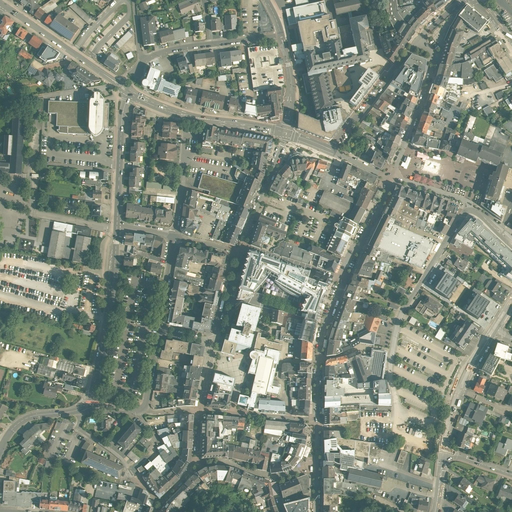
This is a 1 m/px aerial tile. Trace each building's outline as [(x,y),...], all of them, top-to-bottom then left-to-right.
[(38,0),(18,0),(20,1),(19,2),(27,7),(27,6),(29,8),(30,6),(32,8),(35,4),(36,5),(38,0)] [(198,5),(196,5),(196,4),(195,0),(191,2),(185,5),(179,7),(181,12),(185,11),(185,12),(194,8),(196,13),(195,13),(195,14),(201,11),(198,5)] [(357,0),(356,0),(334,5),(335,11),(336,15),(348,13),(350,12),(355,11),(355,14),(361,13),(357,0)] [(398,13),(397,9),(395,0),(383,0),(385,5),(386,11),(389,21),(394,30),(397,34),(404,22),(398,13)] [(422,0),(422,4),(424,6),(425,6),(425,7),(424,7),(431,14),(432,13),(434,13),(435,11),(436,10),(431,3),(429,1),(429,0),(422,0)] [(435,0),(433,1),(431,3),(436,10),(448,1),(447,0),(448,0),(447,0),(435,0)] [(296,7),(285,10),(288,25),(294,24),(296,24),(309,21),(310,22),(319,20),(321,20),(321,18),(322,18),(327,16),(324,1),(308,5),(296,7)] [(145,2),(139,5),(142,11),(148,9),(145,2)] [(93,21),(75,3),(70,7),(89,25),(93,21)] [(36,5),(35,4),(32,8),(29,13),(34,16),(39,9),(40,8),(36,5)] [(414,5),(404,7),(406,10),(410,14),(416,8),(414,6),(414,5)] [(54,10),(56,12),(58,14),(64,11),(60,6),(54,10)] [(431,14),(424,7),(419,12),(426,19),(431,14)] [(467,7),(458,17),(452,27),(463,32),(466,25),(477,33),(486,23),(467,7)] [(403,13),(399,8),(397,9),(398,13),(404,22),(405,23),(407,25),(413,17),(410,14),(406,10),(403,13)] [(39,9),(34,16),(40,20),(44,13),(41,11),(39,9)] [(501,15),(511,30),(511,19),(506,11),(501,15)] [(419,12),(413,17),(420,24),(426,19),(419,12)] [(54,20),(50,26),(70,41),(78,30),(58,15),(54,20)] [(49,16),(44,23),(49,27),(50,26),(54,20),(53,18),(49,16)] [(319,20),(310,22),(312,35),(314,34),(315,40),(314,40),(315,46),(312,47),(313,50),(315,57),(317,57),(326,55),(328,55),(326,43),(339,40),(338,35),(335,21),(328,22),(328,21),(330,20),(329,16),(327,16),(322,18),(321,18),(321,20),(319,20)] [(148,18),(149,22),(146,22),(146,18),(140,19),(144,46),(154,45),(153,35),(156,34),(154,17),(148,18)] [(236,17),(225,18),(226,30),(237,30),(236,17)] [(317,57),(315,57),(313,50),(303,52),(305,59),(308,74),(307,74),(311,93),(316,115),(320,114),(334,111),(341,110),(341,109),(341,105),(333,107),(333,104),(332,101),(325,70),(328,70),(328,72),(331,71),(331,69),(333,69),(337,68),(337,70),(342,69),(342,67),(345,66),(348,66),(348,68),(353,67),(353,64),(356,64),(356,66),(365,64),(364,62),(368,61),(366,55),(365,46),(368,46),(365,34),(364,30),(368,29),(365,17),(352,20),(349,20),(348,21),(349,25),(351,33),(355,49),(353,49),(343,51),(341,52),(339,40),(326,43),(328,55),(326,55),(317,57)] [(413,17),(407,25),(414,31),(420,24),(413,17)] [(12,23),(5,18),(3,21),(0,25),(0,38),(3,40),(3,39),(5,36),(5,34),(8,31),(9,29),(12,23)] [(219,20),(211,21),(212,31),(220,31),(220,30),(220,24),(219,20)] [(312,35),(310,22),(309,21),(296,24),(300,44),(301,44),(302,47),(302,50),(301,50),(302,53),(303,52),(313,50),(312,47),(315,46),(314,40),(315,40),(314,34),(312,35)] [(407,25),(405,23),(404,22),(397,34),(398,36),(407,43),(408,42),(409,42),(411,39),(411,38),(412,36),(413,36),(415,33),(414,32),(414,31),(407,25)] [(202,24),(195,24),(195,32),(203,32),(202,24)] [(349,25),(338,28),(339,35),(338,35),(339,40),(341,52),(343,51),(353,49),(355,49),(351,33),(349,25)] [(452,27),(446,42),(457,47),(463,32),(452,27)] [(27,34),(20,29),(15,36),(22,41),(27,34)] [(184,29),(172,32),(174,39),(174,40),(174,42),(185,39),(184,29)] [(394,30),(390,32),(390,35),(391,37),(394,44),(402,50),(407,43),(398,36),(397,34),(394,30)] [(128,32),(122,38),(126,42),(132,36),(131,35),(128,32)] [(168,32),(159,34),(161,43),(168,42),(168,41),(170,40),(168,32)] [(371,45),(369,33),(368,33),(365,34),(368,46),(365,46),(366,55),(368,55),(368,52),(374,50),(373,44),(371,45)] [(391,37),(390,35),(380,38),(386,55),(384,57),(393,63),(402,50),(394,44),(391,37)] [(479,36),(469,41),(469,42),(472,47),(482,41),(479,36)] [(42,43),(33,37),(29,44),(35,47),(38,49),(42,43)] [(122,38),(116,44),(118,47),(120,48),(126,42),(122,38)] [(494,38),(468,53),(469,57),(471,60),(478,56),(491,49),(499,44),(494,38)] [(457,47),(446,42),(439,65),(450,66),(451,65),(453,58),(453,55),(455,56),(456,52),(462,54),(463,49),(457,47)] [(24,46),(21,43),(15,52),(19,54),(21,50),(24,46)] [(277,44),(247,48),(253,92),(263,90),(266,90),(283,88),(285,87),(282,65),(283,65),(283,64),(282,60),(282,59),(281,59),(279,59),(277,44)] [(499,44),(491,49),(492,50),(494,49),(499,58),(497,59),(498,62),(507,56),(499,44)] [(45,49),(40,57),(47,62),(55,60),(60,54),(48,45),(45,49)] [(45,49),(42,47),(37,55),(40,57),(45,49)] [(494,49),(492,50),(491,49),(478,56),(480,58),(484,66),(485,67),(497,59),(499,58),(494,49)] [(33,57),(21,50),(19,54),(29,61),(33,57)] [(302,53),(301,50),(294,52),(294,54),(293,55),(296,65),(300,64),(300,63),(302,62),(302,60),(305,59),(303,52),(302,53)] [(241,51),(230,52),(231,62),(242,60),(241,51)] [(230,52),(220,54),(221,61),(222,68),(232,66),(231,62),(230,52)] [(214,54),(205,55),(206,65),(206,66),(213,65),(212,64),(215,63),(214,54)] [(205,55),(194,56),(195,66),(206,65),(205,55)] [(426,61),(411,55),(407,61),(404,65),(411,68),(413,65),(418,66),(418,70),(424,73),(426,61)] [(468,62),(467,62),(468,64),(475,61),(480,58),(478,56),(471,60),(468,62)] [(498,62),(497,62),(498,63),(501,68),(507,76),(509,80),(511,78),(511,63),(507,56),(498,62)] [(104,64),(113,70),(116,66),(118,63),(109,57),(107,60),(104,64)] [(185,58),(177,60),(179,68),(187,66),(185,58)] [(480,58),(475,61),(479,69),(484,66),(480,58)] [(467,62),(465,63),(461,64),(451,65),(450,66),(439,65),(436,78),(462,79),(467,79),(472,78),(473,72),(468,64),(467,62)] [(78,67),(71,63),(67,69),(74,74),(78,67)] [(27,70),(35,76),(38,71),(35,69),(35,68),(30,65),(27,70)] [(404,65),(389,85),(400,91),(404,85),(409,87),(406,94),(416,100),(419,92),(424,73),(418,70),(416,75),(409,71),(411,68),(404,65)] [(501,68),(497,70),(493,65),(484,71),(489,79),(493,77),(496,83),(507,76),(501,68)] [(345,66),(342,67),(342,69),(337,70),(337,68),(333,69),(337,87),(351,84),(348,73),(347,73),(345,66)] [(101,82),(79,67),(78,67),(74,74),(72,77),(78,81),(78,80),(85,85),(95,83),(95,84),(99,83),(99,82),(101,82)] [(154,69),(150,67),(145,79),(146,80),(145,80),(144,80),(143,81),(142,82),(141,84),(142,85),(142,87),(143,88),(145,88),(146,88),(148,87),(150,88),(150,90),(153,91),(158,78),(160,73),(154,70),(154,69)] [(53,74),(47,70),(43,75),(43,74),(39,80),(49,87),(54,79),(57,75),(54,73),(53,74)] [(349,103),(356,108),(367,93),(366,92),(367,90),(368,91),(378,78),(368,70),(358,83),(362,86),(354,96),(351,100),(349,103)] [(43,74),(38,71),(35,76),(34,77),(39,80),(43,74)] [(307,74),(302,75),(306,94),(311,93),(307,74)] [(467,79),(462,79),(462,85),(468,86),(478,81),(476,77),(472,78),(467,79)] [(165,81),(158,78),(153,91),(161,93),(165,82),(165,81)] [(462,79),(436,78),(433,85),(444,90),(458,95),(460,96),(460,91),(455,90),(456,85),(462,85),(462,79)] [(181,87),(165,82),(161,93),(170,96),(171,97),(172,97),(177,99),(181,87)] [(485,82),(480,85),(482,91),(489,89),(485,82)] [(444,90),(433,85),(430,94),(438,97),(438,98),(438,99),(441,100),(444,90)] [(283,88),(266,90),(268,98),(269,104),(268,105),(269,106),(279,105),(279,104),(280,104),(281,103),(282,101),(282,99),(281,99),(281,96),(283,96),(283,95),(283,93),(284,92),(283,88)] [(197,91),(187,89),(184,102),(194,105),(197,91)] [(406,100),(387,89),(384,93),(400,103),(402,104),(406,100)] [(458,95),(444,90),(441,100),(452,105),(454,101),(453,101),(454,99),(456,100),(458,95)] [(502,91),(496,94),(498,101),(505,97),(502,91)] [(214,94),(203,92),(200,106),(211,108),(214,94)] [(400,103),(384,93),(379,99),(389,105),(395,109),(399,111),(401,105),(402,104),(400,103)] [(407,95),(404,93),(403,96),(407,98),(406,100),(414,104),(416,100),(407,95)] [(93,96),(92,98),(90,99),(89,101),(89,103),(88,128),(88,131),(89,133),(91,135),(93,136),(95,137),(97,136),(99,135),(100,134),(101,132),(102,131),(103,129),(104,104),(104,101),(103,100),(102,98),(100,96),(99,95),(97,94),(95,95),(93,96)] [(224,97),(214,94),(211,108),(221,111),(224,97)] [(438,97),(430,94),(427,101),(435,105),(438,99),(438,98),(438,97)] [(230,99),(227,111),(228,111),(228,112),(228,113),(230,113),(232,113),(232,114),(234,114),(234,113),(236,113),(237,113),(239,104),(238,101),(230,100),(230,99)] [(379,99),(373,106),(383,113),(389,105),(379,99)] [(254,102),(246,100),(245,103),(245,110),(244,114),(246,115),(247,115),(248,116),(249,117),(251,117),(252,117),(253,117),(254,116),(257,117),(255,107),(254,102)] [(406,100),(402,104),(401,105),(411,111),(414,104),(406,100)] [(89,103),(48,101),(48,114),(57,114),(56,126),(56,127),(59,127),(67,127),(67,134),(68,134),(87,135),(87,128),(88,128),(89,103)] [(435,105),(427,101),(424,110),(432,113),(434,110),(448,115),(448,114),(449,112),(443,109),(435,105)] [(241,104),(239,104),(237,113),(244,114),(245,110),(245,105),(241,104)] [(259,106),(255,107),(257,117),(268,116),(268,114),(269,113),(269,115),(270,115),(270,118),(271,118),(273,118),(274,118),(273,118),(275,117),(275,118),(276,118),(276,117),(278,117),(278,114),(280,114),(281,114),(279,105),(269,106),(268,105),(267,105),(266,105),(259,106)] [(411,111),(401,105),(399,111),(397,114),(408,119),(411,111)] [(489,106),(482,109),(488,118),(494,114),(489,106)] [(141,110),(138,114),(133,110),(132,110),(132,117),(145,118),(146,110),(141,110)] [(322,124),(320,114),(316,115),(317,121),(317,122),(298,114),(297,129),(324,140),(324,138),(329,140),(330,140),(331,140),(332,139),(348,117),(345,114),(342,112),(341,110),(334,111),(336,121),(322,124)] [(432,113),(424,110),(422,115),(432,118),(432,117),(433,115),(433,114),(432,113)] [(334,111),(320,114),(322,124),(336,121),(334,111)] [(25,114),(14,113),(12,137),(11,156),(11,164),(10,173),(10,174),(12,174),(12,175),(19,175),(19,174),(21,174),(23,136),(25,136),(25,132),(24,132),(25,114)] [(408,119),(397,114),(396,116),(400,118),(400,120),(406,122),(408,119)] [(464,133),(471,135),(473,130),(472,130),(477,116),(471,114),(464,133)] [(433,124),(430,123),(432,118),(422,115),(420,122),(429,126),(432,127),(433,124)] [(406,122),(400,120),(395,118),(396,117),(394,116),(392,119),(398,123),(405,126),(406,122)] [(145,118),(132,117),(132,126),(131,126),(131,134),(131,135),(131,137),(137,137),(140,137),(141,131),(142,131),(142,127),(143,127),(144,123),(145,123),(145,118)] [(397,127),(389,123),(384,119),(379,127),(385,131),(388,133),(391,134),(400,138),(403,130),(397,127)] [(405,126),(398,123),(392,119),(389,123),(397,127),(403,130),(405,126)] [(429,126),(420,122),(417,130),(422,131),(421,134),(425,135),(426,134),(427,131),(429,126)] [(177,124),(164,123),(163,126),(162,134),(162,138),(176,139),(176,133),(176,131),(177,131),(177,130),(177,128),(177,127),(177,124)] [(438,124),(434,123),(433,124),(432,127),(432,128),(443,131),(444,126),(438,124)] [(379,127),(372,124),(370,128),(383,136),(383,135),(385,131),(379,127)] [(216,129),(208,127),(208,129),(205,128),(201,152),(211,154),(213,144),(217,145),(217,144),(217,142),(219,130),(216,130),(216,129)] [(231,132),(219,130),(217,142),(229,144),(231,132)] [(436,137),(434,137),(428,136),(426,136),(425,135),(421,134),(422,131),(417,130),(414,136),(421,139),(421,138),(423,140),(426,140),(427,140),(433,141),(438,141),(438,138),(436,137)] [(243,134),(231,132),(229,144),(241,146),(241,145),(243,135),(243,134)] [(471,135),(464,133),(463,137),(462,140),(461,142),(457,153),(467,156),(474,137),(471,135)] [(391,134),(389,138),(388,142),(397,146),(400,138),(391,134)] [(447,143),(443,142),(441,150),(448,151),(451,144),(453,135),(450,134),(447,143)] [(243,135),(241,145),(259,148),(258,153),(267,155),(269,155),(271,143),(269,143),(270,141),(266,140),(266,139),(243,135)] [(421,139),(414,136),(412,143),(413,145),(425,147),(426,140),(423,140),(421,138),(421,139)] [(12,137),(5,137),(4,155),(11,156),(12,137)] [(484,140),(474,137),(467,156),(476,160),(477,158),(484,140)] [(388,142),(382,139),(380,138),(378,140),(377,142),(377,143),(380,146),(381,146),(382,147),(383,148),(385,147),(388,142)] [(506,146),(485,138),(484,140),(477,158),(497,166),(498,165),(502,155),(506,146)] [(438,141),(433,141),(427,140),(426,140),(425,147),(428,147),(428,149),(437,150),(440,142),(438,141)] [(461,142),(456,141),(456,145),(451,144),(448,151),(457,153),(461,142)] [(397,146),(388,142),(385,147),(395,152),(397,146)] [(137,143),(134,143),(133,148),(131,148),(130,152),(130,160),(130,163),(133,163),(139,163),(140,157),(141,157),(141,153),(142,153),(143,149),(144,149),(144,144),(137,143)] [(165,145),(161,144),(161,145),(160,159),(174,161),(174,160),(175,146),(165,145)] [(375,152),(369,147),(365,154),(373,157),(375,152)] [(395,152),(385,147),(383,148),(383,149),(384,150),(383,152),(385,154),(392,158),(395,152)] [(384,155),(376,148),(374,151),(375,152),(382,158),(384,155)] [(258,153),(254,152),(252,167),(256,170),(264,175),(264,173),(266,161),(266,160),(267,156),(267,155),(258,153)] [(382,158),(375,152),(373,157),(370,164),(381,169),(385,161),(383,159),(382,158)] [(392,158),(385,154),(384,155),(382,158),(385,161),(389,164),(392,158)] [(297,155),(294,156),(293,156),(291,157),(290,159),(290,162),(289,162),(291,168),(292,171),(294,175),(292,181),(294,183),(299,182),(303,176),(305,173),(305,170),(306,166),(307,160),(306,160),(306,159),(303,156),(301,155),(297,155)] [(316,161),(307,160),(306,166),(305,170),(305,173),(303,176),(302,179),(306,182),(308,180),(308,179),(312,173),(316,161)] [(322,162),(318,161),(317,164),(316,169),(313,175),(317,177),(320,170),(322,162)] [(289,162),(279,172),(277,175),(285,179),(292,171),(290,169),(291,168),(289,162)] [(326,163),(322,162),(320,170),(317,177),(320,178),(321,178),(324,171),(326,163)] [(0,163),(0,172),(10,173),(11,164),(6,164),(0,163)] [(345,165),(344,164),(343,164),(343,166),(342,168),(339,177),(336,185),(346,190),(348,185),(349,184),(345,183),(347,179),(346,178),(350,167),(349,167),(348,168),(347,167),(348,166),(347,166),(346,166),(345,166),(345,165)] [(377,178),(351,165),(350,167),(346,178),(347,179),(345,183),(349,184),(348,185),(353,187),(352,188),(355,189),(357,187),(358,187),(361,180),(373,186),(377,178)] [(511,169),(498,165),(497,166),(495,174),(505,177),(503,184),(505,184),(511,186),(511,169)] [(238,170),(236,168),(234,176),(236,180),(238,180),(239,180),(243,188),(248,176),(242,173),(238,170)] [(139,169),(132,169),(132,173),(130,173),(129,178),(129,186),(129,188),(135,189),(138,189),(138,182),(140,182),(140,178),(141,178),(141,174),(143,174),(143,169),(139,169)] [(264,175),(256,170),(253,179),(260,183),(264,175)] [(292,171),(285,179),(286,180),(289,181),(290,179),(292,181),(294,175),(292,171)] [(495,174),(492,173),(491,177),(489,177),(488,180),(490,181),(484,199),(486,200),(497,203),(503,184),(505,177),(495,174)] [(237,184),(211,176),(211,177),(202,174),(198,189),(210,192),(209,196),(209,197),(220,200),(218,205),(234,211),(234,213),(235,213),(238,206),(236,205),(243,188),(239,180),(238,180),(237,184)] [(431,186),(433,179),(415,174),(413,180),(431,186)] [(277,175),(273,184),(283,190),(284,190),(285,190),(290,181),(288,181),(289,181),(286,180),(285,179),(277,175)] [(250,177),(248,176),(243,188),(236,205),(238,206),(249,211),(260,183),(253,179),(250,177)] [(373,186),(361,180),(358,187),(359,187),(363,188),(373,193),(376,187),(373,186)] [(292,182),(287,192),(287,191),(288,193),(287,195),(290,196),(298,200),(303,190),(296,185),(295,184),(292,182)] [(283,190),(273,184),(272,185),(269,190),(270,190),(269,191),(280,196),(282,197),(284,193),(285,190),(284,190),(283,190)] [(503,184),(497,203),(499,204),(505,184),(503,184)] [(447,185),(446,191),(465,195),(466,190),(447,185)] [(100,187),(95,186),(95,192),(93,192),(93,196),(91,196),(91,199),(93,199),(101,199),(101,192),(100,192),(100,187)] [(363,188),(359,187),(356,194),(370,200),(373,193),(363,188)] [(404,189),(397,187),(392,196),(409,202),(408,207),(413,209),(417,194),(411,192),(411,191),(404,189)] [(354,205),(324,191),(322,194),(320,199),(319,202),(343,214),(349,216),(349,217),(359,222),(365,210),(354,206),(355,205),(354,204),(354,205)] [(356,194),(352,192),(350,195),(357,198),(356,201),(354,200),(352,204),(354,204),(355,205),(354,206),(365,210),(370,200),(356,194)] [(418,194),(417,193),(417,194),(413,209),(420,211),(425,212),(425,210),(430,197),(429,197),(429,196),(428,196),(428,195),(426,195),(425,195),(426,195),(424,194),(423,194),(422,194),(422,195),(420,194),(419,193),(418,194)] [(196,197),(186,194),(184,205),(194,209),(196,199),(198,198),(198,197),(196,197)] [(343,196),(342,199),(352,204),(354,200),(343,195),(343,196)] [(392,196),(383,215),(402,223),(400,228),(408,231),(411,226),(415,228),(418,219),(418,216),(420,211),(413,209),(408,207),(409,202),(392,196)] [(220,200),(209,197),(208,201),(212,202),(218,205),(220,200)] [(430,197),(425,210),(433,213),(437,199),(436,199),(437,199),(430,197)] [(440,200),(437,199),(433,213),(439,215),(441,210),(444,202),(444,201),(443,200),(442,200),(441,199),(440,200)] [(497,203),(486,200),(485,204),(481,203),(480,206),(501,221),(503,215),(502,215),(503,214),(504,212),(504,211),(504,210),(505,208),(498,206),(499,204),(497,203)] [(452,204),(451,204),(451,205),(450,204),(450,203),(448,203),(448,202),(446,202),(444,202),(441,210),(447,212),(445,216),(448,217),(450,217),(454,219),(454,217),(455,217),(456,215),(455,215),(456,213),(456,212),(457,211),(456,211),(456,210),(457,211),(457,209),(458,207),(455,206),(454,205),(454,206),(454,205),(452,205),(452,204)] [(184,205),(183,204),(182,219),(192,220),(194,221),(198,222),(198,221),(199,218),(195,217),(198,211),(194,209),(184,205)] [(234,211),(218,205),(217,208),(220,209),(234,216),(235,213),(234,213),(234,211)] [(101,206),(92,206),(92,209),(92,214),(92,216),(100,216),(101,206)] [(134,206),(127,206),(126,218),(133,218),(134,208),(134,206)] [(217,208),(212,206),(208,215),(215,218),(220,209),(217,208)] [(249,211),(238,206),(235,213),(234,216),(237,217),(245,220),(249,211)] [(141,208),(134,208),(133,218),(137,219),(137,220),(139,220),(140,220),(141,209),(141,208)] [(148,210),(141,209),(140,220),(144,220),(144,221),(147,221),(147,222),(148,210)] [(234,216),(220,209),(215,218),(220,220),(231,225),(233,226),(237,217),(234,216)] [(155,211),(148,210),(147,222),(150,222),(150,221),(154,221),(155,211)] [(447,212),(441,210),(439,215),(438,216),(436,221),(440,223),(443,224),(445,216),(447,212)] [(162,211),(155,211),(154,221),(154,222),(158,223),(158,224),(161,224),(161,223),(162,211)] [(171,212),(162,211),(161,223),(165,223),(165,224),(168,224),(170,222),(170,220),(171,220),(171,217),(171,212)] [(342,217),(331,212),(329,216),(341,220),(341,221),(343,218),(343,217),(342,217)] [(349,216),(343,214),(342,217),(343,217),(343,218),(356,225),(357,225),(359,222),(349,217),(349,216)] [(288,227),(261,215),(258,222),(286,233),(288,227)] [(381,219),(368,246),(377,250),(389,255),(395,257),(421,269),(430,253),(434,243),(408,231),(400,228),(401,224),(383,215),(381,219)] [(426,222),(423,231),(429,234),(431,230),(436,221),(438,216),(432,215),(432,216),(429,215),(426,222)] [(448,217),(445,216),(443,224),(450,227),(454,219),(450,217),(448,217)] [(476,242),(482,248),(493,235),(472,216),(457,233),(454,239),(465,245),(472,249),(476,242)] [(245,220),(237,217),(233,226),(241,230),(245,220)] [(356,225),(343,218),(341,221),(341,220),(340,222),(339,221),(337,225),(335,223),(333,227),(334,228),(333,231),(335,232),(334,236),(332,235),(331,235),(333,236),(348,242),(347,243),(348,243),(351,235),(353,236),(356,229),(355,228),(356,225)] [(192,220),(182,219),(180,230),(182,232),(191,238),(195,230),(196,228),(193,227),(194,226),(194,225),(193,225),(193,224),(192,224),(191,224),(192,220)] [(426,222),(418,219),(415,228),(423,231),(426,222)] [(231,225),(220,220),(212,239),(217,241),(224,243),(231,225)] [(68,225),(55,222),(53,230),(53,231),(66,234),(68,225)] [(286,233),(258,222),(250,245),(260,249),(262,242),(263,238),(265,232),(267,233),(270,234),(271,238),(274,236),(275,238),(277,237),(278,240),(281,238),(284,239),(286,233)] [(440,223),(435,232),(444,236),(450,227),(443,224),(440,223)] [(92,229),(68,225),(66,234),(65,237),(70,238),(77,239),(78,236),(89,239),(90,236),(92,230),(92,229)] [(233,226),(231,225),(224,243),(234,246),(241,230),(233,226)] [(53,231),(52,231),(52,232),(50,247),(48,253),(48,256),(47,257),(61,259),(61,258),(63,247),(65,237),(66,234),(53,231)] [(145,235),(134,233),(134,234),(134,242),(137,243),(144,244),(143,244),(144,244),(145,235)] [(132,235),(129,234),(129,235),(126,234),(124,245),(127,246),(133,247),(134,242),(134,234),(132,234),(132,235)] [(155,237),(145,235),(144,244),(147,245),(147,246),(152,247),(155,237)] [(348,242),(333,236),(331,235),(326,247),(328,248),(326,251),(334,254),(336,255),(341,258),(348,243),(347,243),(348,242)] [(511,252),(493,235),(482,248),(502,267),(506,270),(502,275),(511,281),(511,252)] [(89,239),(78,236),(77,239),(75,249),(73,260),(73,262),(86,264),(91,239),(89,239)] [(163,239),(155,237),(152,247),(154,248),(154,247),(159,248),(158,257),(158,258),(160,258),(163,259),(166,242),(163,239)] [(280,243),(278,247),(273,249),(274,251),(272,252),(273,254),(279,256),(280,255),(285,240),(284,239),(283,241),(280,243)] [(465,245),(454,239),(453,239),(450,244),(462,250),(465,245)] [(137,243),(134,242),(133,247),(133,254),(136,255),(139,256),(140,257),(141,252),(136,251),(137,243)] [(313,260),(315,255),(313,254),(312,256),(308,255),(309,253),(308,252),(285,244),(281,256),(309,265),(311,259),(313,260)] [(465,245),(462,250),(471,255),(471,254),(473,251),(473,250),(472,249),(465,245)] [(323,250),(311,246),(308,252),(309,253),(308,255),(312,256),(313,254),(315,255),(323,258),(324,254),(322,253),(323,250)] [(377,250),(368,246),(363,256),(374,258),(377,251),(377,250)] [(68,248),(63,247),(61,258),(73,260),(75,249),(68,248)] [(209,253),(187,248),(186,250),(180,249),(178,256),(177,256),(175,268),(186,271),(187,271),(188,265),(187,265),(188,261),(207,265),(209,253)] [(389,255),(377,250),(377,251),(374,258),(377,258),(376,261),(377,262),(381,263),(390,265),(391,261),(387,259),(388,258),(389,255)] [(259,255),(255,254),(249,252),(241,281),(239,290),(240,290),(242,291),(251,293),(252,294),(258,287),(262,283),(265,280),(268,276),(271,272),(274,274),(277,275),(277,276),(277,277),(277,279),(277,280),(277,281),(276,281),(276,282),(275,282),(274,281),(273,281),(278,287),(281,290),(285,293),(288,295),(292,297),(295,298),(298,299),(297,299),(298,297),(300,295),(302,294),(304,294),(305,295),(306,295),(306,296),(307,296),(307,297),(308,298),(308,299),(308,301),(307,303),(306,305),(305,307),(304,308),(302,310),(301,311),(303,312),(308,312),(313,313),(318,315),(318,311),(318,306),(319,305),(320,302),(321,299),(324,295),(326,291),(326,290),(326,289),(326,288),(327,286),(326,286),(327,286),(329,286),(314,280),(312,280),(308,279),(310,272),(306,271),(300,270),(297,269),(291,267),(285,265),(279,263),(274,260),(270,258),(266,257),(263,256),(263,255),(262,255),(261,255),(259,255)] [(226,256),(217,254),(217,255),(209,253),(207,265),(214,267),(214,268),(223,270),(226,256)] [(333,257),(325,253),(324,254),(323,258),(338,264),(338,265),(340,260),(335,258),(336,255),(334,254),(333,257)] [(315,255),(313,260),(327,265),(325,270),(334,273),(338,265),(338,264),(323,258),(315,255)] [(374,258),(363,256),(360,261),(358,265),(362,267),(372,270),(371,272),(377,274),(378,271),(381,272),(381,271),(379,270),(381,263),(377,262),(376,261),(377,258),(374,258)] [(129,259),(124,258),(124,265),(133,266),(133,259),(133,258),(130,258),(129,258),(129,259)] [(458,258),(454,265),(463,271),(467,264),(458,258)] [(390,265),(381,263),(379,270),(381,271),(381,272),(383,273),(387,274),(390,265)] [(156,265),(151,264),(151,267),(150,273),(161,275),(162,266),(158,266),(158,265),(156,265)] [(372,270),(362,267),(358,265),(356,270),(371,274),(371,272),(372,270)] [(186,271),(175,268),(174,273),(186,276),(186,271)] [(214,268),(212,273),(224,276),(225,270),(223,270),(214,268)] [(371,274),(356,270),(353,275),(359,276),(371,278),(372,274),(371,274)] [(319,272),(316,272),(310,271),(310,272),(308,279),(312,280),(314,280),(329,286),(332,277),(319,272)] [(381,272),(378,271),(377,274),(374,280),(378,282),(381,276),(382,276),(383,273),(381,272)] [(186,276),(174,273),(173,281),(204,289),(219,293),(222,283),(217,281),(211,279),(207,278),(206,277),(205,281),(186,276)] [(225,278),(224,276),(212,273),(211,279),(217,281),(222,283),(222,281),(224,280),(225,278)] [(455,279),(445,273),(441,280),(440,279),(437,283),(438,283),(434,290),(446,298),(449,294),(450,294),(456,286),(455,285),(458,281),(455,279)] [(373,282),(360,279),(360,280),(358,279),(359,276),(353,275),(352,277),(349,285),(368,291),(372,291),(373,292),(378,293),(385,277),(382,276),(381,276),(378,282),(374,280),(373,282)] [(185,288),(186,284),(174,281),(171,297),(183,299),(185,292),(186,291),(186,290),(185,288)] [(493,283),(492,282),(491,282),(490,282),(489,283),(485,288),(488,290),(502,300),(504,296),(501,294),(501,293),(499,293),(496,291),(499,288),(500,288),(500,286),(500,285),(494,281),(493,283)] [(186,290),(186,291),(187,291),(189,293),(189,295),(196,297),(197,295),(199,293),(203,294),(204,289),(186,284),(185,288),(186,290)] [(349,285),(346,292),(358,295),(359,293),(367,294),(367,293),(368,291),(349,285)] [(406,291),(399,287),(395,293),(402,297),(406,291)] [(480,296),(482,293),(474,288),(472,291),(477,294),(480,296)] [(219,293),(204,289),(203,294),(202,297),(200,296),(198,302),(204,304),(216,307),(219,293)] [(251,293),(242,291),(240,290),(239,293),(239,295),(239,297),(239,300),(239,301),(239,300),(242,300),(244,300),(247,299),(249,298),(249,299),(251,298),(254,297),(250,296),(251,293)] [(502,300),(488,290),(486,292),(489,293),(488,294),(492,297),(500,303),(502,300)] [(358,295),(346,292),(343,299),(355,301),(360,302),(363,302),(364,298),(359,298),(360,295),(358,295)] [(465,311),(477,319),(482,313),(483,313),(485,310),(484,309),(489,302),(480,296),(477,294),(474,299),(473,298),(467,307),(468,307),(465,311)] [(171,311),(182,313),(184,299),(183,299),(171,297),(170,302),(171,302),(170,306),(171,306),(171,311)] [(429,297),(428,297),(427,298),(424,303),(420,301),(415,310),(423,315),(427,309),(436,315),(442,307),(429,297)] [(355,301),(343,299),(339,310),(351,314),(351,313),(355,301)] [(216,307),(204,304),(201,319),(212,321),(213,321),(215,312),(216,307)] [(236,326),(233,325),(230,336),(226,335),(221,353),(234,356),(235,352),(238,352),(238,353),(242,353),(242,351),(247,350),(246,352),(247,351),(248,350),(249,349),(250,348),(250,347),(253,336),(248,335),(250,330),(254,331),(260,310),(242,305),(236,326)] [(275,311),(273,310),(271,322),(282,325),(283,313),(275,311)] [(351,314),(339,310),(335,320),(359,324),(362,324),(364,324),(367,315),(351,313),(351,314)] [(182,313),(171,311),(169,324),(183,326),(184,317),(181,316),(182,313)] [(315,314),(308,313),(303,312),(301,317),(306,319),(317,322),(319,316),(315,314)] [(388,320),(377,314),(375,318),(380,320),(386,322),(388,320)] [(369,315),(367,315),(364,324),(362,324),(368,332),(375,333),(380,320),(375,318),(369,315)] [(439,315),(434,322),(438,324),(443,318),(439,315)] [(194,319),(184,317),(183,326),(182,328),(192,330),(192,331),(204,333),(204,331),(210,332),(211,326),(212,321),(201,319),(200,324),(194,323),(194,319)] [(417,320),(411,317),(408,322),(414,325),(417,320)] [(301,321),(289,318),(287,319),(285,328),(281,328),(281,332),(280,334),(301,340),(301,337),(305,322),(303,322),(303,321),(302,321),(302,320),(301,320),(301,321)] [(317,322),(306,319),(306,321),(305,322),(301,337),(301,340),(304,341),(311,345),(312,342),(313,341),(314,339),(313,339),(315,333),(314,333),(316,327),(317,324),(317,322)] [(335,320),(332,329),(352,332),(357,333),(359,324),(335,320)] [(466,322),(461,329),(457,326),(455,330),(458,332),(452,340),(455,342),(455,343),(460,346),(463,348),(475,330),(476,329),(471,325),(466,322)] [(474,322),(471,325),(476,329),(475,330),(478,332),(481,327),(474,322)] [(368,332),(362,324),(359,324),(357,333),(358,337),(359,343),(360,343),(373,345),(375,333),(368,332)] [(95,327),(87,325),(86,328),(85,331),(91,333),(94,333),(95,327)] [(352,332),(332,329),(329,340),(340,342),(341,342),(342,342),(344,342),(345,340),(347,340),(351,340),(352,332)] [(441,340),(445,333),(439,329),(435,337),(441,340)] [(282,345),(267,342),(268,339),(260,338),(260,334),(258,334),(256,341),(257,341),(255,350),(254,350),(254,351),(255,351),(254,352),(252,352),(251,353),(250,354),(249,356),(250,358),(251,359),(252,360),(248,374),(248,375),(248,374),(255,375),(251,392),(257,394),(265,396),(266,392),(270,392),(271,386),(276,364),(277,365),(282,345)] [(301,340),(280,334),(279,341),(291,342),(295,343),(294,354),(296,354),(295,358),(299,359),(300,359),(300,360),(311,361),(312,345),(311,345),(304,341),(301,340)] [(358,337),(351,340),(347,340),(351,348),(359,343),(358,337)] [(340,342),(329,340),(326,357),(335,355),(341,353),(340,351),(339,351),(338,349),(340,342)] [(345,340),(344,342),(342,342),(341,342),(344,347),(340,348),(342,352),(351,348),(347,340),(345,340)] [(191,344),(174,341),(174,342),(166,341),(165,349),(164,349),(163,351),(162,351),(160,358),(171,361),(173,352),(189,355),(191,344)] [(205,347),(191,344),(189,355),(194,356),(202,357),(205,347)] [(511,350),(509,350),(509,348),(499,345),(498,349),(496,348),(483,371),(492,376),(501,359),(505,360),(511,362),(511,350)] [(384,351),(375,350),(374,352),(371,351),(370,357),(361,356),(360,356),(364,367),(369,366),(372,382),(381,380),(382,381),(387,353),(384,351)] [(359,351),(346,356),(348,363),(346,363),(349,370),(348,370),(350,375),(351,379),(355,378),(357,384),(372,382),(369,366),(364,367),(360,356),(361,356),(359,351)] [(202,357),(194,356),(192,367),(202,368),(203,366),(202,365),(203,358),(202,357)] [(345,357),(337,358),(339,365),(346,363),(348,363),(346,356),(345,357)] [(78,364),(59,358),(58,362),(75,367),(77,367),(78,364)] [(58,362),(49,359),(47,366),(56,369),(60,370),(73,374),(73,373),(75,367),(58,362)] [(47,366),(39,364),(36,374),(53,379),(55,373),(56,369),(47,366)] [(310,364),(284,364),(283,364),(282,365),(281,373),(285,373),(288,373),(293,372),(298,373),(302,373),(310,374),(311,365),(310,364)] [(339,365),(332,366),(331,366),(325,366),(325,377),(335,378),(337,378),(340,378),(341,379),(341,376),(341,375),(338,374),(339,373),(338,371),(346,370),(345,364),(339,365)] [(77,367),(75,367),(73,373),(83,376),(85,369),(86,370),(86,369),(77,367)] [(192,367),(188,367),(186,379),(199,381),(202,368),(192,367)] [(74,376),(65,374),(65,375),(63,376),(63,378),(64,379),(64,380),(72,382),(73,378),(74,376)] [(226,395),(231,396),(235,379),(215,374),(210,393),(218,395),(218,394),(226,395)] [(166,375),(157,375),(156,382),(156,383),(167,384),(168,379),(168,375),(166,375)] [(480,377),(479,377),(476,383),(483,386),(485,380),(480,377)] [(73,378),(72,382),(71,385),(70,385),(70,386),(71,386),(80,388),(82,380),(73,378)] [(310,379),(303,379),(296,378),(295,378),(289,378),(289,386),(298,387),(310,387),(310,379)] [(342,386),(334,387),(334,386),(332,386),(332,392),(345,391),(346,391),(346,396),(357,396),(356,391),(352,391),(351,387),(352,387),(352,384),(357,384),(355,378),(351,379),(347,379),(347,382),(347,383),(342,383),(342,386)] [(170,379),(168,379),(167,384),(184,387),(185,382),(175,380),(170,379)] [(199,381),(186,379),(185,382),(184,387),(197,390),(199,381)] [(372,382),(357,384),(358,389),(373,389),(373,391),(389,390),(386,381),(382,381),(381,380),(372,382)] [(332,381),(324,381),(324,398),(332,397),(332,392),(332,386),(332,381)] [(50,384),(45,383),(43,389),(45,390),(43,395),(55,398),(57,391),(61,392),(62,388),(57,386),(56,389),(49,387),(50,384)] [(167,384),(156,383),(155,391),(165,393),(167,384)] [(476,383),(473,391),(481,394),(484,386),(483,386),(476,383)] [(184,387),(167,384),(165,393),(172,394),(173,393),(178,393),(176,401),(182,400),(184,387)] [(492,384),(491,386),(487,394),(488,395),(488,393),(495,396),(499,388),(492,384)] [(280,388),(271,386),(270,392),(279,394),(280,388)] [(197,390),(184,387),(182,400),(185,400),(195,401),(195,399),(196,399),(197,397),(196,397),(197,396),(197,394),(197,393),(198,392),(197,391),(197,390)] [(507,391),(499,388),(495,396),(503,400),(502,401),(503,401),(507,392),(507,391)] [(310,392),(300,392),(291,391),(289,391),(290,396),(292,400),(310,401),(310,392)] [(250,398),(248,398),(248,397),(240,395),(237,405),(246,407),(246,406),(248,407),(247,408),(253,410),(257,394),(251,392),(250,398)] [(218,395),(210,393),(209,395),(208,395),(207,399),(208,399),(207,401),(219,403),(220,398),(224,399),(226,395),(218,394),(218,395)] [(265,396),(257,394),(253,410),(252,411),(261,412),(261,413),(264,413),(264,412),(268,413),(269,401),(270,397),(265,396)] [(389,394),(378,395),(378,402),(377,403),(378,403),(378,405),(377,405),(390,406),(390,405),(390,403),(390,395),(390,394),(389,394)] [(207,401),(206,405),(208,407),(222,409),(225,409),(225,410),(226,410),(226,409),(229,410),(229,407),(230,407),(230,406),(229,406),(230,403),(231,396),(226,395),(224,399),(220,398),(219,403),(207,401)] [(357,396),(346,396),(340,397),(340,407),(341,406),(359,405),(362,405),(377,405),(378,405),(378,403),(377,403),(378,402),(378,395),(357,396)] [(332,397),(324,398),(324,408),(337,408),(340,407),(338,407),(338,397),(340,397),(332,397)] [(182,400),(168,401),(168,405),(168,408),(185,406),(185,400),(182,400)] [(284,402),(269,401),(268,413),(282,414),(281,415),(285,415),(285,412),(285,408),(284,402)] [(488,409),(478,405),(477,406),(470,403),(463,419),(481,427),(483,423),(482,423),(488,409)] [(309,408),(292,406),(292,410),(291,415),(309,416),(309,408)] [(357,411),(345,412),(346,418),(346,421),(347,421),(355,420),(357,418),(360,418),(360,419),(360,411),(357,411)] [(342,414),(324,415),(324,425),(340,424),(339,418),(346,418),(345,412),(341,413),(342,414)] [(193,415),(181,415),(181,421),(181,423),(184,423),(193,422),(193,415)] [(506,418),(501,415),(498,423),(503,425),(506,418)] [(214,422),(203,421),(202,438),(211,437),(213,437),(213,432),(211,432),(211,427),(219,428),(218,416),(214,416),(214,422)] [(232,417),(223,416),(222,429),(228,429),(228,427),(227,427),(227,426),(231,426),(232,417)] [(110,419),(101,419),(101,431),(110,431),(110,419)] [(306,425),(294,424),(290,423),(290,424),(269,421),(265,421),(264,428),(264,429),(284,431),(285,429),(288,430),(287,433),(291,433),(306,436),(307,427),(306,425)] [(193,422),(184,423),(184,428),(184,431),(192,432),(193,422)] [(49,423),(36,425),(29,431),(27,431),(23,435),(23,437),(25,439),(20,445),(23,448),(21,451),(25,455),(30,450),(26,447),(30,444),(31,445),(34,442),(37,446),(40,443),(37,439),(40,436),(39,435),(44,431),(50,430),(49,423)] [(134,424),(117,443),(125,449),(141,430),(134,424)] [(173,424),(167,424),(168,428),(169,431),(170,435),(171,435),(171,436),(177,433),(176,430),(176,429),(174,424),(173,424)] [(284,431),(264,429),(263,437),(267,437),(267,438),(276,441),(285,432),(284,431)] [(169,431),(158,434),(162,439),(166,437),(167,436),(170,435),(169,431)] [(184,431),(183,431),(182,442),(190,442),(192,442),(192,432),(184,431)] [(342,432),(324,431),(323,441),(336,438),(342,439),(342,432)] [(151,437),(147,432),(143,437),(147,441),(151,437)] [(179,442),(177,433),(171,436),(171,435),(170,435),(167,436),(170,442),(172,446),(173,448),(175,448),(182,447),(182,442),(179,442)] [(466,436),(459,433),(455,447),(464,450),(465,446),(463,446),(465,441),(470,443),(471,439),(468,438),(468,436),(466,436)] [(236,436),(231,435),(231,438),(231,441),(229,442),(228,442),(228,445),(234,446),(242,448),(243,443),(249,445),(249,443),(241,442),(236,442),(236,438),(236,436)] [(305,441),(290,437),(287,436),(286,441),(298,444),(305,445),(305,441)] [(147,441),(143,437),(141,439),(139,441),(147,449),(150,446),(151,445),(147,441)] [(211,437),(202,438),(201,458),(202,459),(212,458),(211,445),(211,437)] [(217,445),(211,445),(212,458),(213,458),(223,457),(223,442),(223,437),(217,437),(217,445)] [(226,442),(223,442),(223,457),(228,458),(228,445),(228,442),(229,442),(231,441),(231,438),(228,438),(228,440),(226,440),(226,442)] [(265,438),(263,445),(261,452),(265,453),(269,439),(265,438)] [(336,438),(323,441),(324,454),(329,454),(329,451),(339,451),(339,454),(339,455),(342,455),(348,457),(353,458),(354,456),(355,441),(354,441),(342,439),(336,438)] [(505,444),(505,445),(503,444),(499,443),(496,452),(505,456),(508,450),(511,451),(511,448),(511,440),(508,439),(506,444),(505,444)] [(257,441),(250,440),(249,443),(249,445),(246,461),(257,464),(261,452),(254,451),(254,448),(255,448),(255,447),(257,441)] [(86,441),(81,448),(86,451),(90,444),(86,441)] [(297,445),(293,446),(285,443),(279,441),(277,445),(285,448),(284,452),(289,454),(299,459),(305,445),(298,444),(297,445)] [(369,443),(355,441),(354,456),(368,458),(367,463),(376,465),(383,445),(382,444),(374,443),(369,443)] [(182,442),(182,447),(182,450),(182,453),(181,459),(187,462),(188,463),(189,456),(190,442),(182,442)] [(242,448),(234,446),(233,458),(246,461),(249,445),(243,443),(242,448)] [(164,450),(160,454),(166,464),(171,460),(177,455),(175,452),(173,448),(172,446),(169,448),(167,449),(164,450)] [(182,447),(175,448),(173,448),(175,452),(177,455),(178,457),(180,458),(181,459),(182,453),(182,450),(182,447)] [(407,453),(401,451),(397,463),(403,465),(407,453)] [(124,468),(86,452),(81,463),(119,479),(124,468)] [(265,453),(261,452),(257,464),(259,464),(258,469),(266,471),(267,466),(269,454),(265,453)] [(283,456),(272,453),(270,464),(281,462),(283,456)] [(166,464),(160,454),(151,463),(156,469),(164,478),(167,475),(167,476),(169,474),(167,472),(170,469),(166,464)] [(299,459),(289,454),(284,461),(286,462),(287,463),(292,468),(299,459)] [(329,454),(324,454),(325,462),(333,462),(337,464),(340,465),(339,470),(346,471),(347,468),(361,471),(363,462),(353,460),(353,458),(348,457),(342,455),(339,455),(339,454),(335,454),(329,454)] [(177,455),(171,460),(166,464),(170,469),(172,471),(176,464),(180,458),(178,457),(177,455)] [(180,458),(176,464),(172,471),(178,478),(179,479),(181,476),(183,472),(184,472),(185,471),(185,470),(186,469),(186,468),(189,464),(189,463),(188,463),(187,462),(181,459),(180,458)] [(429,464),(420,460),(418,465),(417,464),(417,465),(419,466),(417,472),(426,475),(428,470),(426,470),(426,468),(427,469),(429,464)] [(135,463),(132,465),(133,468),(130,470),(135,476),(140,472),(137,469),(139,467),(139,466),(136,462),(135,463)] [(149,462),(144,466),(146,469),(149,474),(150,474),(156,469),(151,463),(149,462)] [(281,462),(270,464),(270,466),(271,473),(282,472),(283,471),(282,469),(281,462)] [(286,462),(281,462),(282,469),(283,471),(292,468),(287,463),(286,462)] [(337,464),(333,462),(332,467),(335,473),(345,476),(346,471),(339,470),(340,465),(337,464)] [(139,467),(137,469),(140,472),(140,473),(146,469),(144,466),(143,465),(141,466),(139,467)] [(332,467),(323,467),(323,479),(335,479),(335,482),(342,483),(342,480),(344,480),(345,476),(335,473),(332,467)] [(216,468),(208,469),(208,470),(210,478),(211,480),(211,481),(217,480),(216,468)] [(223,468),(217,468),(216,468),(217,480),(217,481),(221,481),(224,481),(225,481),(226,482),(228,482),(229,481),(230,477),(232,470),(225,468),(223,468)] [(361,471),(347,468),(346,471),(345,476),(344,480),(344,483),(356,485),(368,488),(372,489),(379,491),(382,480),(383,476),(378,474),(361,471)] [(156,469),(150,474),(155,482),(164,491),(171,485),(164,478),(156,469)] [(169,474),(167,476),(167,475),(164,478),(171,485),(178,478),(172,471),(170,469),(167,472),(169,474)] [(205,470),(196,475),(199,478),(201,481),(203,483),(205,484),(207,483),(204,480),(206,478),(209,481),(211,480),(210,478),(208,470),(205,470)] [(234,471),(233,470),(232,470),(230,477),(229,481),(231,482),(233,478),(240,481),(243,474),(234,471)] [(254,478),(243,473),(240,481),(238,486),(237,489),(240,490),(242,491),(244,487),(251,490),(251,487),(252,483),(254,478)] [(149,474),(143,478),(146,482),(145,482),(146,483),(148,486),(150,489),(153,492),(155,494),(155,495),(158,497),(162,493),(164,491),(155,482),(150,474),(149,474)] [(195,474),(190,479),(196,486),(198,483),(201,481),(199,478),(196,475),(195,474)] [(306,475),(297,479),(301,490),(303,494),(308,493),(308,478),(306,475)] [(12,477),(9,477),(9,481),(5,481),(4,492),(16,492),(17,488),(19,488),(19,484),(19,482),(12,482),(12,477)] [(263,482),(254,478),(252,483),(251,487),(254,495),(255,497),(261,495),(267,493),(265,487),(264,487),(263,482)] [(474,486),(463,478),(462,480),(469,485),(470,486),(471,487),(472,488),(474,486)] [(494,481),(485,478),(483,484),(482,487),(487,489),(486,490),(491,491),(494,481)] [(190,479),(184,484),(190,491),(193,489),(196,486),(190,479)] [(297,479),(279,486),(283,498),(301,490),(297,479)] [(335,479),(323,479),(323,488),(332,490),(332,482),(335,482),(335,479)] [(469,485),(462,480),(457,486),(464,491),(469,485)] [(270,483),(263,482),(264,487),(265,487),(267,493),(268,498),(273,496),(270,483)] [(354,498),(356,485),(344,483),(342,483),(335,482),(332,482),(332,490),(323,488),(323,495),(337,495),(354,498)] [(201,486),(198,483),(196,486),(198,488),(198,489),(204,495),(210,490),(205,484),(203,483),(201,486)] [(190,491),(184,484),(180,489),(181,490),(186,495),(186,496),(188,494),(191,491),(190,491)] [(504,485),(503,485),(501,488),(502,488),(501,491),(500,491),(499,494),(498,496),(501,497),(504,497),(504,495),(510,498),(509,499),(511,499),(511,488),(507,487),(508,486),(504,485)] [(198,489),(195,491),(192,493),(200,500),(205,496),(204,495),(198,489)] [(136,500),(131,498),(130,502),(130,503),(137,505),(137,503),(145,506),(148,496),(147,496),(148,494),(145,491),(141,490),(139,494),(138,500),(136,500)] [(181,490),(169,503),(178,510),(179,511),(189,501),(190,500),(188,498),(186,496),(186,495),(181,490)] [(16,492),(4,492),(4,505),(13,505),(13,507),(21,507),(32,507),(33,502),(40,503),(41,498),(41,493),(21,492),(21,494),(17,493),(16,492)] [(78,494),(76,493),(75,493),(73,503),(80,504),(81,502),(81,498),(82,494),(81,494),(79,494),(79,493),(78,493),(78,494)] [(261,495),(255,497),(256,499),(253,500),(254,504),(262,503),(264,502),(263,500),(261,495)] [(337,495),(323,495),(323,506),(337,506),(337,495)] [(460,497),(458,495),(453,502),(461,507),(465,500),(463,499),(464,498),(461,496),(460,497)] [(473,500),(465,495),(464,498),(463,499),(465,500),(470,504),(473,500)] [(268,498),(266,498),(267,501),(269,506),(269,508),(276,506),(273,496),(268,498)] [(45,499),(41,498),(40,503),(40,509),(49,510),(49,502),(49,501),(45,500),(45,499)] [(307,511),(308,499),(285,505),(287,511),(307,511)] [(56,502),(49,502),(49,510),(58,510),(58,502),(59,501),(57,501),(56,501),(56,502)] [(137,505),(130,503),(130,502),(127,501),(122,511),(145,511),(148,507),(145,506),(137,503),(137,505)] [(419,501),(418,505),(417,510),(426,511),(428,502),(419,501)] [(68,502),(58,502),(58,510),(68,511),(68,502)] [(73,503),(69,502),(68,502),(68,511),(72,511),(78,511),(80,504),(73,503)] [(83,502),(81,502),(80,504),(78,511),(85,511),(86,505),(84,505),(84,503),(83,502)] [(169,503),(164,511),(166,511),(175,511),(178,510),(169,503)] [(262,503),(254,504),(252,505),(253,511),(255,511),(259,511),(261,510),(263,510),(264,509),(262,503)]
